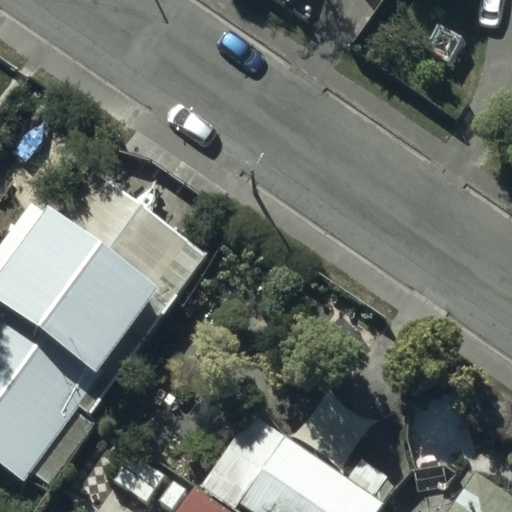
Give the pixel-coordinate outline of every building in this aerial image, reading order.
[(305,0),(280,0),(298,12),(305,0)] [(0,280),(0,310),(2,312),(0,315),(0,464),(32,488),(205,254),(101,178),(67,225),(51,212),(0,280)] [(206,495),(231,511),(395,511),(398,508),(260,416),(251,428),(206,495)] [(511,511),(511,480),(498,470),(492,478),(466,511),(511,511)] [(231,511),(206,495),(195,511),(231,511)]
